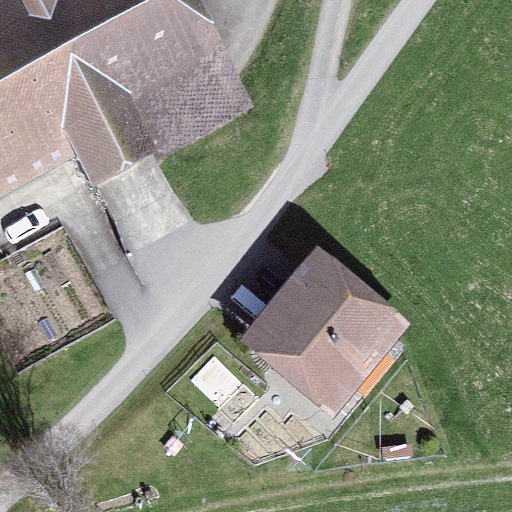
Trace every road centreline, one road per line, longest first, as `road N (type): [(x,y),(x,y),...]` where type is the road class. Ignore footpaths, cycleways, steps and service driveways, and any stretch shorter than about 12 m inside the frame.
road 1 (unclassified): [(0,503),(257,219),(419,0)]
road 2 (track): [(227,511),(382,483),(511,471)]
road 3 (track): [(307,149),(335,0)]
